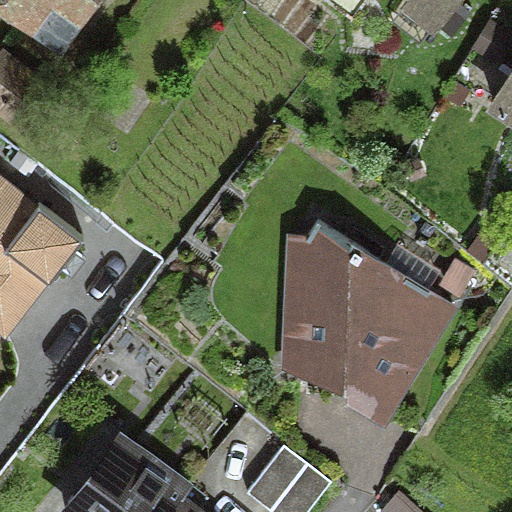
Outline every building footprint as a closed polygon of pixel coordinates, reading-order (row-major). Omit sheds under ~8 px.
[(82,0),(0,0),(0,2),(53,40),(82,0)] [(356,0),(321,0),(343,17),(356,0)] [(427,28),(449,0),(414,0),(435,16),(426,27),(427,28)] [(487,58),(502,31),(483,20),(468,48),(487,58)] [(0,58),(0,113),(26,133),(53,99),(0,58)] [(511,62),(487,101),(511,117),(511,62)] [(0,330),(40,279),(43,282),(78,237),(33,202),(31,205),(0,181),(0,330)] [(340,374),(339,386),(375,408),(442,303),(312,220),(291,255),(287,311),(303,312),(300,373),(340,374)] [(468,271),(449,259),(437,278),(456,290),(468,271)] [(114,321),(79,368),(109,390),(143,342),(114,321)] [(145,399),(158,383),(134,363),(121,379),(145,399)] [(169,472),(163,480),(114,442),(66,506),(65,505),(60,511),(61,511),(162,511),(178,491),(177,491),(183,483),(169,472)] [(241,491),(267,511),(301,511),(325,481),(278,444),(241,491)] [(180,492),(178,491),(162,511),(183,511),(172,503),(180,492)]
